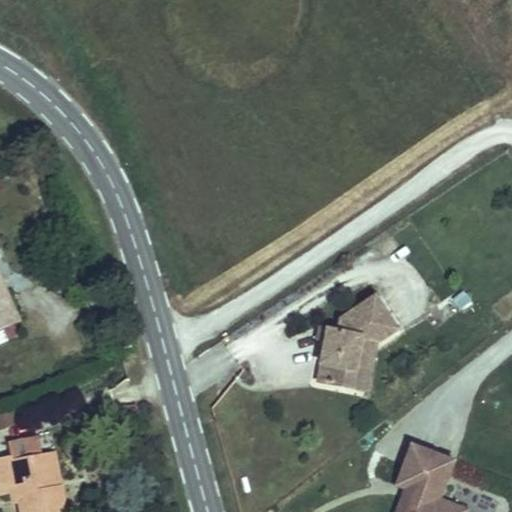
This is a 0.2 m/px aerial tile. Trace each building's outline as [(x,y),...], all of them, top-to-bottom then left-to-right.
[(0,326),(21,317),(0,273),(0,326)] [(375,340),(380,341),(398,329),(374,296),(340,321),(336,333),(326,331),(324,343),(318,384),(353,389),(360,338),(375,340)] [(316,342),(324,343),(326,331),(318,330),(316,342)] [(375,340),(360,338),(353,389),(368,391),(375,340)] [(67,511),(56,450),(42,453),(38,433),(9,438),(11,450),(0,452),(0,481),(1,489),(17,486),(21,511),(67,511)] [(446,511),(449,502),(438,499),(451,460),(407,446),(395,487),(410,492),(407,500),(401,499),(397,511),(446,511)] [(466,511),(467,508),(449,502),(446,511),(466,511)]
